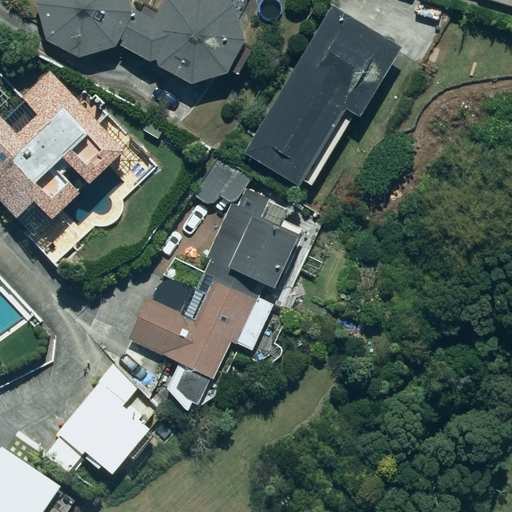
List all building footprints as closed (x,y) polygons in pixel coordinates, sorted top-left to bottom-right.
[(244,44),(232,8),(218,0),(164,0),(152,22),(133,15),(128,0),(42,0),(39,5),(48,42),(80,61),(117,47),(191,87),(227,78),(244,44)] [(401,50),(329,10),(246,159),(297,187),(300,182),(310,187),(350,116),(360,122),(401,50)] [(87,84),(74,97),(50,71),(23,96),(1,72),(0,72),(0,200),(14,215),(41,191),(55,206),(133,134),(87,84)] [(276,290),(296,242),(315,250),(327,220),(273,197),(271,202),(247,190),(238,208),(232,205),(218,234),(208,229),(194,256),(206,262),(192,290),(163,275),(130,339),(177,363),(166,390),(189,413),(193,405),(198,407),(232,343),(253,351),(272,304),(260,299),(266,286),(276,290)] [(138,389),(113,366),(58,435),(61,438),(46,457),(68,475),(82,457),(111,480),(150,432),(122,409),(138,389)] [(0,511),(43,511),(60,489),(1,448),(0,449),(0,511)]
